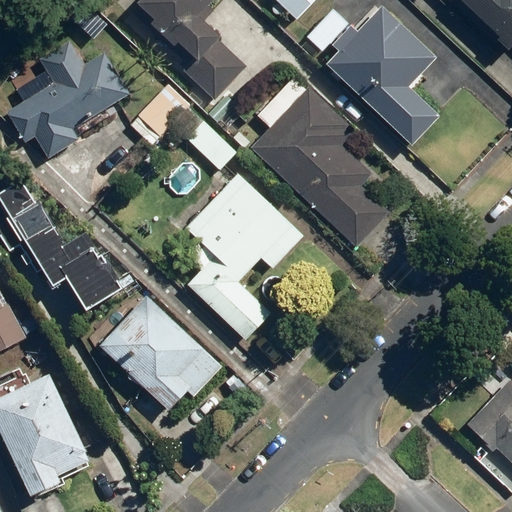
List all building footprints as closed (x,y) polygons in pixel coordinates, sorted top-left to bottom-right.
[(215,0),(149,0),(147,2),(161,14),(154,23),(179,45),(185,37),(201,51),(186,68),(219,97),(250,62),(225,40),(232,32),(207,10),(215,0)] [(320,0),(279,0),(301,21),(320,0)] [(511,0),(469,0),(511,41),(511,0)] [(344,50),(333,61),(417,143),(446,114),(416,85),(442,58),(387,5),(382,11),(375,5),(338,44),(344,50)] [(325,51),(352,22),(337,8),(310,36),(325,51)] [(53,69),(21,86),(29,100),(10,110),(32,150),(44,143),(50,153),(83,135),(77,125),(131,95),(108,55),(90,65),(76,40),(46,57),(53,69)] [(296,77),(259,114),(271,126),(253,143),(359,248),(395,213),(367,185),(379,174),(348,143),(360,131),(313,83),(307,89),(296,77)] [(197,104),(173,80),(131,123),(155,146),(181,120),(194,107),(197,104)] [(190,138),(223,169),(240,151),(194,107),(181,120),(195,133),(190,138)] [(242,278),(266,256),(277,268),(311,236),(247,168),(188,224),(201,238),(190,248),(207,265),(192,279),(249,340),(277,314),(242,278)] [(97,305),(130,285),(95,227),(74,240),(35,175),(8,192),(63,283),(78,274),(97,305)] [(0,352),(29,338),(0,283),(0,352)] [(146,297),(101,345),(170,410),(215,362),(146,297)] [(99,459),(61,373),(0,399),(0,406),(38,492),(71,478),(68,472),(99,459)] [(511,376),(469,422),(497,449),(503,443),(511,451),(511,376)]
